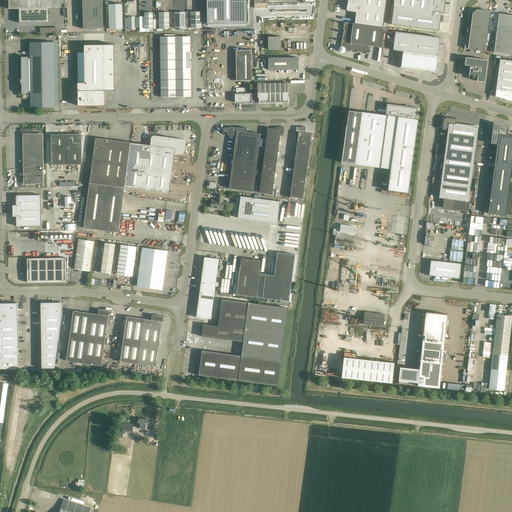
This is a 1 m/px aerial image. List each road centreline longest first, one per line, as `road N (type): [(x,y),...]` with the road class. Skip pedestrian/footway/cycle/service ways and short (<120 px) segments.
road 1 (unclassified): [(511,432),(164,396)]
road 2 (unclassified): [(511,298),(423,288),(410,276),(433,91)]
road 3 (unknown): [(354,67),(345,180),(365,199),(363,251),(411,258)]
road 4 (unclassified): [(16,511),(31,464),(68,413),(112,395),(164,396)]
road 5 (unclassified): [(0,120),(207,117)]
road 6 (unclassified): [(183,306),(207,117)]
road 7 (unclassified): [(183,306),(69,290),(1,291)]
road 8 (unclassified): [(207,117),(299,115),(311,97),(317,55)]
road 9 (unclassified): [(317,55),(433,91)]
